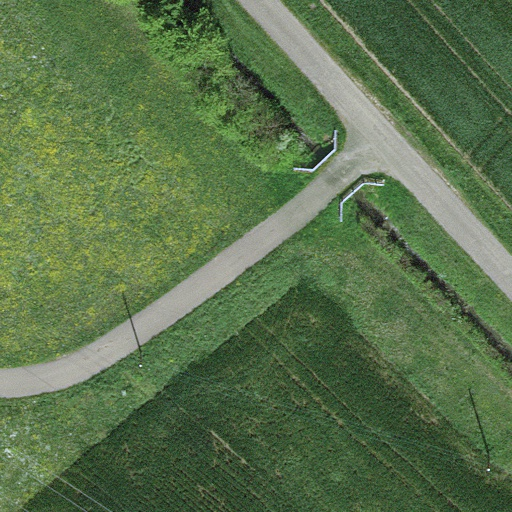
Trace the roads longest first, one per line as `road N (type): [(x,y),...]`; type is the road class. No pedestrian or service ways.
road 1 (track): [(0,385),(63,378),(328,184),(376,139)]
road 2 (residential): [(511,282),(249,0)]
